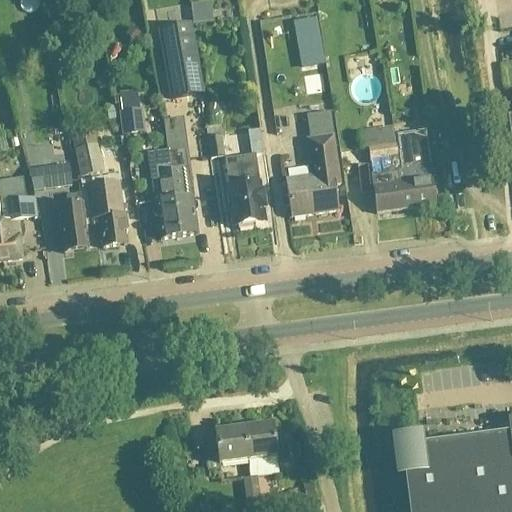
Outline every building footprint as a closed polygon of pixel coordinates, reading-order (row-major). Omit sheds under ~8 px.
[(316,36),(317,20),(300,20),(300,36),(316,36)] [(189,28),(157,34),(170,105),(202,99),(189,28)] [(399,100),(411,101),(412,81),(400,80),(399,100)] [(207,106),(206,114),(208,118),(213,119),(217,116),(218,108),(216,104),(211,103),(207,106)] [(144,138),(142,114),(119,116),(121,140),(144,138)] [(328,117),(306,120),(309,143),(332,140),(328,117)] [(223,160),(217,128),(203,130),(208,162),(223,160)] [(305,144),(310,180),(285,184),(290,222),(338,215),(334,189),(339,188),(332,140),(309,143),(305,144)] [(72,153),(78,181),(102,176),(96,148),(72,153)] [(412,194),(403,195),(400,174),(399,174),(397,163),(395,148),(367,152),(369,167),(376,216),(414,211),(412,194)] [(169,175),(178,241),(196,239),(193,214),(195,213),(194,207),(192,206),(191,201),(188,202),(184,173),(182,153),(167,155),(167,156),(169,175)] [(178,241),(169,175),(167,156),(148,158),(155,209),(152,213),(152,218),(157,222),(160,244),(178,241)] [(254,160),(225,164),(229,192),(228,192),(234,231),(237,230),(238,233),(251,231),(251,228),(263,226),(261,214),(263,213),(259,187),(258,187),(254,160)] [(39,169),(25,171),(31,195),(70,190),(67,168),(39,171),(39,169)] [(412,194),(414,211),(434,209),(429,170),(400,174),(403,195),(412,194)] [(0,255),(2,266),(21,263),(16,224),(36,222),(34,203),(26,204),(23,184),(0,187),(0,208),(2,225),(0,225),(0,255)] [(117,190),(98,192),(101,220),(98,221),(102,252),(126,249),(124,233),(127,232),(125,217),(121,217),(117,190)] [(79,199),(66,201),(67,210),(57,211),(64,257),(87,254),(79,199)] [(243,433),(248,466),(277,462),(272,429),(243,433)] [(248,466),(243,433),(215,437),(217,451),(219,470),(219,469),(248,466)] [(409,511),(511,511),(511,436),(401,451),(409,511)] [(219,470),(217,451),(204,453),(207,476),(220,475),(219,469),(219,470)] [(252,511),(260,511),(256,482),(244,484),(247,511),(252,511)]
